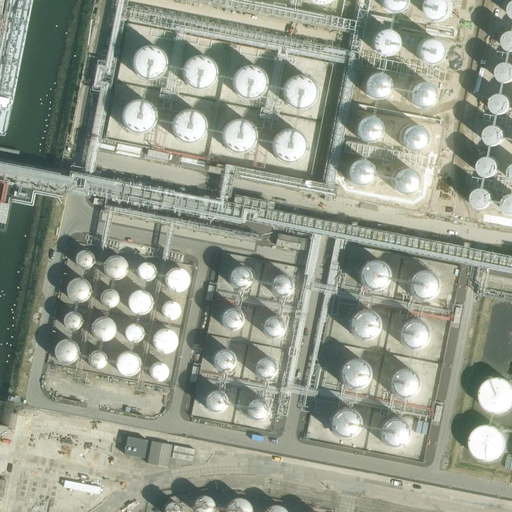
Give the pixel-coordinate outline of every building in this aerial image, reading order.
[(407,3),(407,0),(380,0),(380,2),(381,5),(382,8),(385,11),(388,13),(391,14),(395,14),(398,14),(401,12),(404,10),(406,7),(407,3)] [(452,12),(452,8),(452,5),(450,2),(448,0),(428,0),(426,3),(425,6),(425,10),(426,13),(427,17),(430,19),(433,21),(436,22),(440,23),(443,22),(446,20),(449,18),(451,15),(452,12)] [(132,9),(130,19),(148,22),(148,20),(143,19),(144,15),(149,16),(150,12),(132,9)] [(186,27),(187,20),(160,15),(158,26),(174,29),(175,25),(186,27)] [(399,46),(399,42),(398,39),(397,36),(394,33),(391,31),(388,30),(385,29),(381,30),(378,32),(375,34),(373,37),(372,40),(372,44),(372,47),(374,51),(376,53),(379,55),(383,56),(386,57),(390,56),(393,54),(396,52),(398,49),(399,46)] [(511,31),(509,31),(505,34),(502,38),(501,42),(503,47),(505,50),(509,52),(511,52),(511,31)] [(444,55),(444,51),(443,48),(441,44),(439,42),(436,40),(433,39),(429,38),(426,39),(423,41),(420,43),(418,46),(417,49),(417,53),(417,56),(419,60),(421,62),(424,64),(427,65),(431,66),(434,65),(438,63),(440,61),(442,58),(444,55)] [(166,58),(164,55),(162,51),(158,49),(155,47),(150,47),(146,47),(142,48),(139,50),(136,53),(134,57),(133,61),(133,65),(134,69),(135,73),(138,76),(141,78),(145,80),(149,81),(153,80),(157,79),(161,77),(163,74),(165,70),(167,66),(167,62),(166,58)] [(216,68),(214,64),(211,61),(208,58),(204,57),(200,56),(196,56),(192,58),(189,60),(186,63),(184,66),(183,70),(182,74),(183,78),(185,82),(188,85),(191,88),(195,89),(199,90),(203,90),(207,89),(210,86),(213,83),(215,80),(216,76),(216,72),(216,68)] [(502,63),(498,66),(496,70),(495,74),(496,79),(499,82),(503,84),(507,85),(511,83),(511,82),(511,64),(507,63),(502,63)] [(265,78),(263,74),(261,71),(258,68),(254,67),(250,66),(246,67),(242,68),(238,70),(235,73),(233,77),(232,80),(232,85),(233,89),(235,92),(237,96),(240,98),(244,100),(248,100),(252,100),(256,99),(260,96),(263,94),(265,90),(266,86),(266,82),(265,78)] [(390,89),(390,86),(390,82),(388,79),(386,76),(383,74),(379,73),(376,73),(372,74),(369,75),(366,77),(364,80),(363,84),(363,87),(364,91),(365,94),(368,97),(371,99),(374,100),(378,100),(381,99),(384,98),(387,95),(389,92),(390,89)] [(315,87),(314,84),(311,80),(308,78),(304,76),(300,76),(296,76),(292,77),(288,79),(286,82),(283,86),(282,90),(282,94),(283,98),(285,102),(287,105),(291,107),(294,109),(298,110),(303,109),(306,108),(310,106),(313,103),(315,99),(316,95),(316,91),(315,87)] [(435,98),(435,95),(434,91),(433,88),(431,86),(428,84),(424,82),(421,82),(417,83),(414,84),(411,87),(409,90),(408,93),(408,97),(409,100),(410,103),(413,106),(415,108),(419,109),(422,109),(426,109),(429,107),(432,105),(434,102),(435,98)] [(496,94),(493,97),(490,100),(489,105),(490,109),(493,113),(497,115),(502,115),(506,114),(509,111),(511,106),(511,102),(509,98),(505,95),(501,94),(496,94)] [(155,112),(153,108),(151,105),(147,102),(143,101),(139,100),(135,100),(131,102),(128,104),(125,107),(123,110),(122,114),(122,118),(122,122),(124,126),(127,129),(130,132),(134,133),(138,134),(142,134),(146,133),(149,130),(152,127),(154,124),(156,120),(156,116),(155,112)] [(205,121),(203,117),(200,114),(197,112),(193,110),(189,110),(185,110),(181,111),(178,113),(175,116),(173,120),(172,124),(171,128),(172,132),(174,136),(177,139),(180,141),(184,143),(188,144),(192,143),(196,142),(199,140),(202,137),(204,133),(205,129),(205,125),(205,121)] [(381,133),(382,129),(381,126),(379,123),(377,120),(374,118),(371,117),(367,116),(364,117),(360,119),(358,121),(356,124),(355,127),(354,131),(355,134),(357,138),(359,140),(362,142),(365,143),(369,144),(372,143),(376,141),(378,139),(380,136),(381,133)] [(254,131),(252,128),(250,124),(246,122),(243,120),(239,120),(235,120),(231,121),(227,123),(224,126),(222,130),(221,134),(221,138),(222,142),(223,146),(226,149),(229,151),(233,153),(237,154),(241,153),(245,152),(249,150),(252,147),(254,143),(255,139),(255,135),(254,131)] [(490,125),(487,127),(484,131),(483,135),(484,140),(487,143),(491,145),(496,146),(500,144),(503,141),(505,137),(505,132),(503,128),(499,125),(495,124),(490,125)] [(427,142),(427,139),(426,135),(424,132),(422,129),(419,127),(416,126),(412,126),(409,127),(406,128),(403,131),(401,134),(400,137),(400,140),(400,144),(402,147),(404,150),(407,152),(410,153),(414,153),(418,152),(421,151),(423,149),(425,146),(427,142)] [(304,141),(303,137),(300,134),(297,131),(293,130),(289,129),(285,129),(281,131),(277,133),(274,136),(272,139),(271,143),(271,147),(272,151),(274,155),(276,158),(280,161),(283,162),(287,163),(291,163),(295,161),(299,159),(302,156),(304,153),(305,149),(305,145),(304,141)] [(484,158),(480,160),(477,164),(476,168),(477,173),(480,176),(484,178),(489,179),(493,177),(496,174),(498,170),(498,165),(496,161),(493,158),(488,157),(484,158)] [(373,176),(373,172),(372,169),(371,166),(368,163),(366,161),(362,160),(359,160),(355,160),(352,162),(349,164),(347,167),(346,170),(346,174),(347,177),(348,181),(350,183),(353,185),(357,186),(360,187),(364,186),(367,184),(370,182),(372,179),(373,176)] [(418,185),(418,181),(417,178),(416,175),(413,172),(410,170),(407,169),(403,168),(400,169),(397,171),(394,173),(392,176),(391,179),(391,183),(391,186),(393,190),(395,192),(398,194),(402,195),(405,196),(409,195),(412,193),(415,191),(417,188),(418,185)] [(477,189),(473,191),(471,195),(470,199),(471,204),(474,207),(478,210),(482,210),(487,208),(490,205),(492,201),(492,196),(490,192),(486,189),(482,188),(477,189)] [(511,194),(508,195),(504,197),(501,201),(500,206),(502,210),(504,214),(508,216),(511,216),(511,194)] [(278,234),(276,245),(305,251),(307,240),(278,234)] [(79,251),(76,254),(75,256),(74,260),(74,263),(76,266),(78,268),(81,270),(84,271),(87,270),(90,269),(93,267),(95,264),(95,261),(95,257),(93,254),(91,252),(88,250),(85,250),(82,250),(79,251)] [(116,255),(112,255),(109,257),(106,260),(104,264),(104,268),(105,271),(107,275),(109,278),(113,279),(117,280),(121,279),(124,277),(127,274),(129,271),(129,267),(128,263),(127,260),(124,257),(120,255),(116,255)] [(389,277),(389,274),(389,271),(388,268),(386,265),(384,263),(382,261),(379,260),(377,259),(374,259),(371,259),(368,260),(365,262),(363,264),(361,266),(360,268),(359,271),(358,274),(359,277),(359,280),(361,283),(362,285),(364,287),(367,288),(370,289),(373,290),(376,290),(378,289),(381,288),(384,287),(386,285),(387,282),(389,279),(389,277)] [(142,263),(139,265),(137,267),(135,270),(135,273),(136,276),(137,279),(140,281),(142,282),(146,282),(149,282),(151,280),(153,278),(155,275),(155,272),(155,269),(153,266),(151,264),(148,263),(145,262),(142,263)] [(251,275),(250,272),(248,269),(245,267),(242,266),(239,266),(236,266),(233,268),(231,270),(229,272),(228,275),(228,278),(229,281),(231,284),(233,286),(235,288),(238,288),(241,288),(244,287),(247,286),(249,283),(250,281),(251,278),(251,275)] [(172,267),(168,269),(165,272),(163,276),(163,280),(163,284),(165,288),(168,291),(172,293),(176,293),(180,293),(184,291),(187,288),(189,284),(189,280),(189,276),(187,272),(184,269),(180,268),(176,267),(172,267)] [(438,286),(439,284),(438,281),(437,278),(436,275),(434,273),(431,271),(429,270),(426,269),(423,269),(420,269),(417,270),(414,272),(412,273),(410,276),(409,278),(408,281),(407,284),(408,287),(408,290),(410,292),(411,295),(414,297),(416,298),(419,299),(422,300),(425,300),(428,299),(430,298),(433,297),(435,294),(437,292),(438,289),(438,286)] [(292,283),(291,280),(289,277),(287,275),(284,274),(281,274),(278,274),(275,276),(273,278),(271,280),(270,283),(270,286),(270,289),(272,292),(274,294),(277,296),(280,296),(283,296),(286,295),(288,294),(290,291),(292,289),(292,286),(292,283)] [(79,277),(75,278),(71,280),(68,283),(66,286),(66,290),(66,294),(68,298),(71,301),(75,303),(79,303),(83,303),(87,301),(90,298),(91,294),(92,290),(91,286),(89,282),(86,280),(83,278),(79,277)] [(106,289),(103,291),(101,293),(100,296),(99,299),(100,302),(102,305),(104,307),(107,308),(110,308),(113,308),(116,306),(118,304),(119,301),(119,298),(118,295),(117,292),(115,290),(112,289),(109,289),(106,289)] [(139,290),(135,290),(132,292),(130,295),(128,299),(128,303),(128,306),(130,310),(133,312),(137,314),(141,314),(145,313),(148,312),(150,309),(152,305),(152,301),(152,297),(150,294),(147,292),(143,290),(139,290)] [(167,301),(164,303),(162,305),(161,308),(160,311),(161,314),(163,316),(165,319),(168,320),(171,320),(174,319),(177,318),(179,315),(180,313),(180,309),(179,306),(178,304),(175,302),(173,301),(170,300),(167,301)] [(242,316),(241,313),(239,310),(237,308),(234,307),(231,307),(228,307),(225,309),(223,311),(221,313),(220,316),(220,319),(221,322),(222,325),(224,327),(227,329),(230,329),(233,329),(236,328),(239,327),(241,325),(242,322),(243,319),(242,316)] [(379,326),(379,323),(379,320),(378,317),(376,315),(375,313),(372,311),(370,310),(367,309),(364,308),(361,309),(358,310),(355,311),(353,313),(351,315),(350,318),(349,321),(348,324),(349,326),(349,329),(351,332),(352,334),(355,336),(357,338),(360,339),(363,339),(366,339),(369,339),(371,338),(374,336),(376,334),(378,332),(379,329),(379,326)] [(69,312),(66,314),(64,316),(63,319),(63,322),(63,325),(65,328),(67,330),(70,331),(73,331),(76,330),(79,329),(81,327),(82,324),(82,321),(82,318),(80,315),(78,313),(75,312),(72,311),(69,312)] [(284,324),(283,321),(281,319),(278,317),(276,316),(273,315),(270,316),(267,317),(264,319),(263,322),(262,325),(262,328),(262,331),(264,333),(266,336),(269,337),(272,338),(275,338),(278,337),(280,335),(282,333),(284,330),(284,327),(284,324)] [(103,317),(99,318),(95,320),(93,323),(91,326),(90,330),(91,334),(93,337),(96,340),(99,342),(103,342),(107,342),(111,340),(113,337),(115,333),(116,329),(115,325),(113,322),(110,319),(107,318),(103,317)] [(429,335),(429,332),(428,330),(427,327),(426,324),(424,322),(421,320),(419,319),(416,318),(413,318),(410,318),(407,319),(405,321),(402,322),(400,325),(399,327),(398,330),(398,333),(398,336),(399,339),(400,341),(402,344),(404,346),(406,347),(409,348),(412,349),(415,349),(418,348),(421,347),(423,345),(425,343),(427,341),(428,338),(429,335)] [(130,324),(127,326),(125,328),(124,331),(124,334),(125,337),(126,339),(128,341),(131,343),(134,343),(137,342),(140,341),(142,338),(143,335),(144,332),(143,329),(141,327),(139,325),(136,324),(133,323),(130,324)] [(164,328),(160,329),(157,331),(154,334),(152,337),(152,341),(153,345),(155,349),(157,351),(161,353),(165,353),(169,353),(172,351),(175,348),(177,344),(177,341),(176,337),(175,333),(172,330),(168,329),(164,328)] [(66,339),(62,339),(58,342),(55,345),(54,349),(53,353),(54,357),(56,360),(60,363),(63,365),(68,365),(72,364),(75,362),(78,359),(79,355),(80,351),(79,347),(77,343),(74,340),(70,339),(66,339)] [(234,357),(233,354),(231,352),(229,350),(226,349),(223,348),(220,349),(217,350),(215,352),(213,355),(212,357),(212,361),(213,364),(214,366),(216,368),(219,370),(222,371),(225,371),(228,370),(231,368),(233,366),(234,363),(235,360),(234,357)] [(98,350),(95,350),(92,351),(90,353),(89,356),(88,359),(88,361),(89,364),(91,366),(94,368),(97,369),(100,368),(102,367),(105,365),(106,363),(107,360),(107,357),(105,354),(104,352),(101,350),(98,350)] [(130,352),(126,352),(122,353),(119,356),(117,359),(116,362),(117,366),(118,370),(120,373),(123,375),(127,376),(131,375),(134,374),(137,372),(139,369),(140,365),(140,361),(139,358),(136,355),(133,353),(130,352)] [(276,365),(274,362),(273,360),(270,358),(267,357),(264,357),(261,357),(258,358),(256,360),(254,363),(253,366),(253,369),(254,372),(255,375),(258,377),(260,378),(263,379),(266,379),(269,378),(272,376),(274,374),(275,371),(276,368),(276,365)] [(370,375),(370,372),(369,369),(368,367),(367,364),(365,362),(362,360),(360,359),(357,358),(354,358),(351,358),(348,359),(346,360),(343,362),(341,364),(340,367),(339,370),(339,373),(339,376),(340,379),(341,381),(343,384),(345,386),(347,387),(350,388),(353,389),(356,389),(359,388),(361,387),(364,385),(366,383),(368,381),(369,378),(370,375)] [(154,362),(151,364),(149,366),(148,369),(148,373),(148,376),(150,379),(152,381),(155,382),(159,382),(162,382),(165,380),(167,377),(168,374),(168,371),(168,368),(166,365),(164,363),(161,362),(157,361),(154,362)] [(419,384),(419,382),(419,379),(418,376),(416,373),(414,371),(412,369),(409,368),(406,367),(403,367),(401,367),(398,368),(395,370),(393,371),(391,374),(390,376),(389,379),(388,382),(388,385),(389,388),(390,390),(392,393),(394,395),(397,396),(400,397),(403,398),(405,398),(408,397),(411,396),(414,395),(416,392),(417,390),(419,387),(419,384)] [(480,392),(480,397),(481,402),(484,407),(488,410),(493,412),(498,413),(503,412),(508,410),(511,406),(511,384),(510,382),(505,379),(500,378),(495,378),(490,379),(485,382),(482,387),(480,392)] [(226,398),(225,395),(224,393),(221,391),(218,390),(215,389),(212,390),(209,391),(207,393),(205,396),(204,399),(204,402),(205,405),(206,408),(208,410),(211,411),(214,412),(217,412),(220,411),(223,409),(225,407),(226,404),(227,401),(226,398)] [(268,406),(267,403),(265,400),(263,398),(260,397),(257,397),(254,397),(251,399),(249,401),(247,403),(246,406),(246,409),(247,412),(248,415),(250,417),(253,419),(256,419),(259,419),(262,419),(264,417),(267,415),(268,412),(268,409),(268,406)] [(360,424),(360,421),(360,418),(359,416),(357,413),(356,411),(353,409),(351,408),(348,407),(345,407),(342,407),(339,408),(336,409),(334,411),(332,413),(331,416),(330,419),(329,422),(330,425),(330,428),(332,430),(333,433),(336,435),(338,436),(341,437),(344,438),(347,438),(350,437),(352,436),(355,434),(357,432),(359,430),(360,427),(360,424)] [(410,434),(410,431),(409,428),(408,425),(407,423),(405,420),(402,419),(400,417),(397,416),(394,416),(391,417),(388,417),(386,419),(383,421),(381,423),(380,426),(379,428),(379,431),(379,434),(380,437),(381,440),(383,442),(385,444),(387,446),(390,447),(393,447),(396,447),(399,447),(402,445),(404,444),(406,442),(408,439),(409,437),(410,434)] [(108,467),(114,433),(34,419),(28,453),(108,467)] [(470,439),(470,444),(471,450),(474,454),(478,458),(483,460),(488,461),(493,460),(498,457),(502,454),(504,449),(505,444),(505,439),(503,434),(500,429),(495,427),(490,425),(485,425),(480,427),(475,430),(472,434),(470,439)] [(144,458),(147,441),(127,437),(124,455),(144,458)] [(355,450),(368,450),(368,444),(378,445),(378,438),(355,437),(355,450)] [(169,459),(172,446),(151,442),(147,464),(168,468),(168,464),(172,465),(173,460),(169,459)] [(175,446),(172,458),(192,462),(195,449),(175,446)] [(81,481),(81,501),(90,501),(90,485),(86,485),(86,481),(81,481)] [(196,498),(192,504),(193,510),(196,511),(209,511),(211,511),(213,504),(209,497),(203,495),(196,498)] [(76,511),(70,496),(53,504),(57,511),(76,511)] [(229,502),(226,508),(226,511),(248,511),(249,509),(245,501),(237,499),(229,502)] [(166,502),(163,507),(164,511),(180,511),(181,508),(178,502),(172,500),(166,502)]
